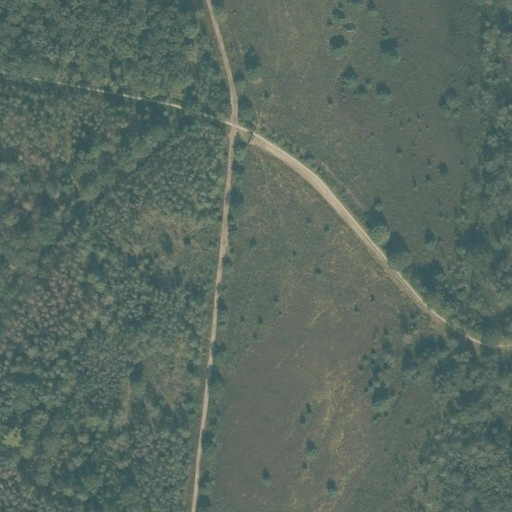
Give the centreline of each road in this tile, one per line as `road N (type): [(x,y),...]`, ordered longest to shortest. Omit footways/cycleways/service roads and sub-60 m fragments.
road 1 (track): [(207,0),(234,102),(192,511)]
road 2 (track): [(0,300),(98,197),(196,111)]
